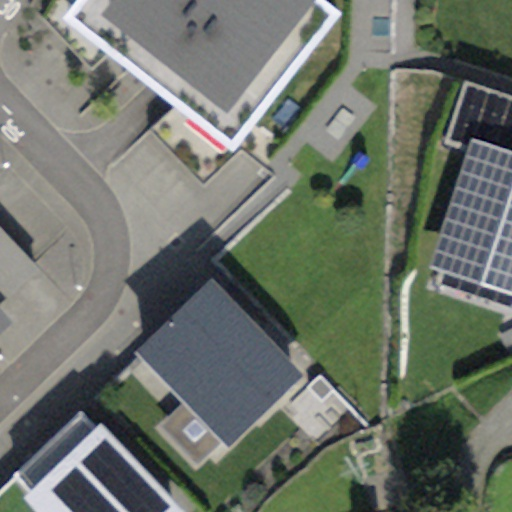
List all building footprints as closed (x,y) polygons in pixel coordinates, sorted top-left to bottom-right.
[(337,11),(323,0),(78,0),(69,11),(233,141),(337,11)] [(433,260),(511,287),(511,97),(464,81),(443,142),(470,152),(433,260)] [(0,330),(9,322),(0,312),(0,305),(38,268),(0,230),(0,330)] [(214,279),(140,348),(190,400),(161,428),(197,466),(224,441),(229,447),(305,375),(214,279)] [(178,511),(98,422),(18,494),(34,511),(178,511)]
